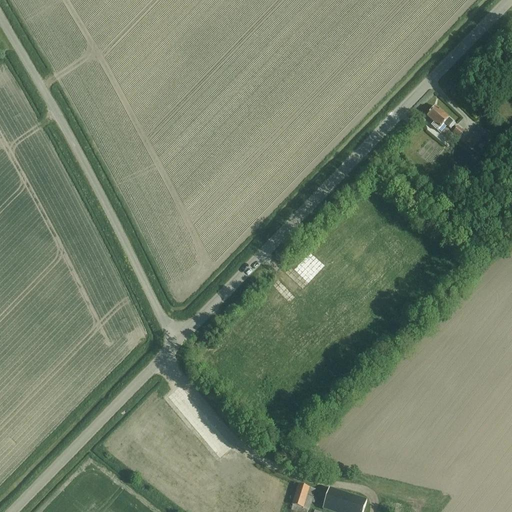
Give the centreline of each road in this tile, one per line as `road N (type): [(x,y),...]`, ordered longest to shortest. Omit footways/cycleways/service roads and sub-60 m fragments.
road 1 (unclassified): [(175,345),(509,0)]
road 2 (unclassified): [(175,345),(0,18)]
road 3 (unclassified): [(13,511),(175,345)]
